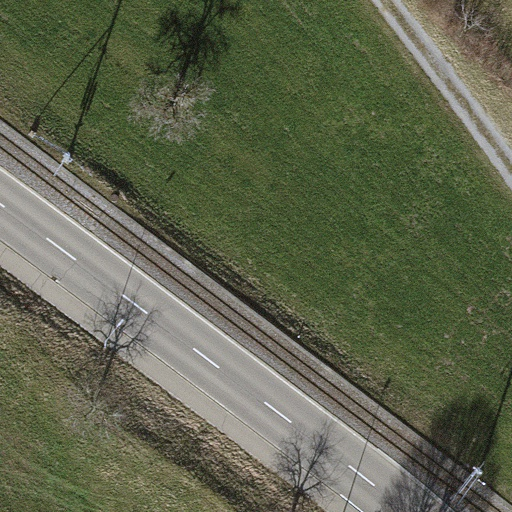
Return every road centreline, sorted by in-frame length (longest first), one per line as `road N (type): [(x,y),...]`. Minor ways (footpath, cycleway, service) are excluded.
road 1 (secondary): [(399,511),(0,205)]
road 2 (track): [(511,169),(387,0)]
